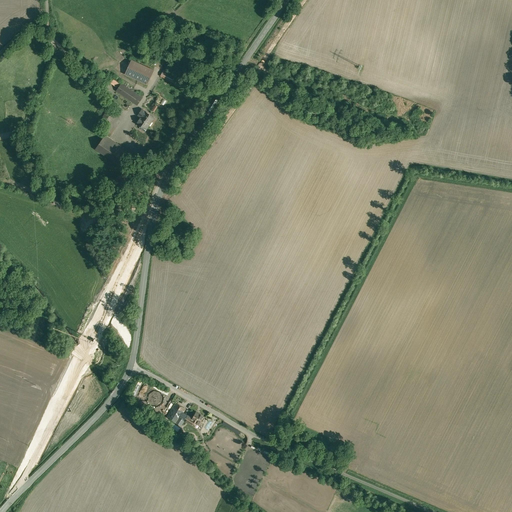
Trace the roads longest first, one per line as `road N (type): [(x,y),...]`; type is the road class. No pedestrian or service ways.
road 1 (unclassified): [(130,368),(252,435),(431,511)]
road 2 (secondary): [(286,0),(148,211)]
road 3 (secondary): [(130,368),(108,403),(1,511)]
road 4 (track): [(247,57),(289,84),(332,90),(415,123)]
road 5 (unclassified): [(49,195),(22,134),(52,36)]
road 6 (secondary): [(148,211),(130,368)]
